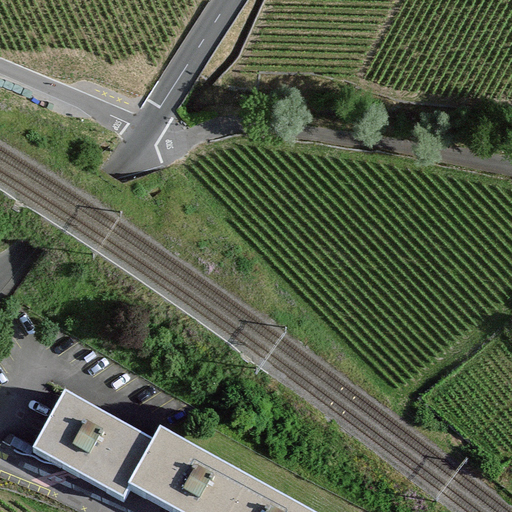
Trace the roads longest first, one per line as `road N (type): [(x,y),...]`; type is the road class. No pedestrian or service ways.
road 1 (residential): [(511,170),(244,124),(144,131)]
road 2 (tertiary): [(144,131),(112,174),(0,276)]
road 3 (unknown): [(0,414),(35,388),(57,388),(145,422)]
road 4 (track): [(0,65),(144,131)]
road 5 (tertiary): [(228,0),(144,131)]
